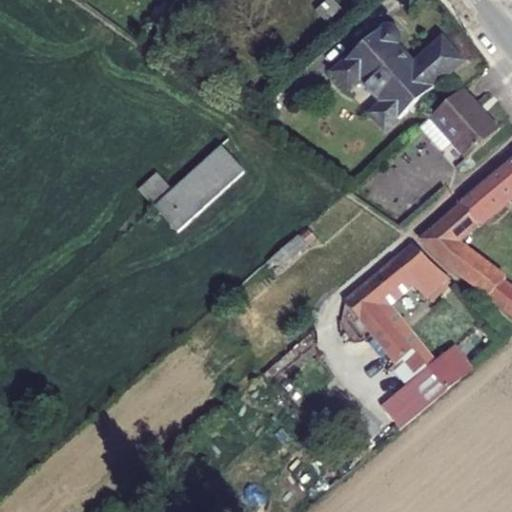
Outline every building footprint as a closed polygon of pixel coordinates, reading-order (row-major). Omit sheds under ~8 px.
[(339,72),(355,89),(366,79),(388,102),(376,112),(388,125),(468,57),(450,36),(423,59),(409,44),(410,40),(412,36),(410,32),(407,28),(403,26),(398,25),(392,28),(339,72)] [(458,147),(468,159),(500,132),(465,90),(432,117),(458,147)] [(416,130),(441,161),(458,147),(432,117),(416,130)] [(219,147),(151,210),(176,237),(244,174),(219,147)] [(511,162),(465,198),(481,219),(511,194),(511,162)] [(148,207),(169,191),(156,175),(136,192),(148,207)] [(443,255),(511,308),(511,282),(499,273),(500,269),(460,235),(481,219),(465,198),(422,231),(443,255)] [(276,275),(307,251),(298,239),(267,263),(276,275)] [(351,304),(412,377),(426,365),(434,375),(441,369),(456,385),(476,368),(467,357),(462,361),(455,354),(436,368),(385,306),(416,279),(430,290),(429,292),(441,299),(455,280),(442,270),(418,248),(351,304)] [(412,377),(434,404),(456,385),(441,369),(434,375),(426,365),(412,377)]
